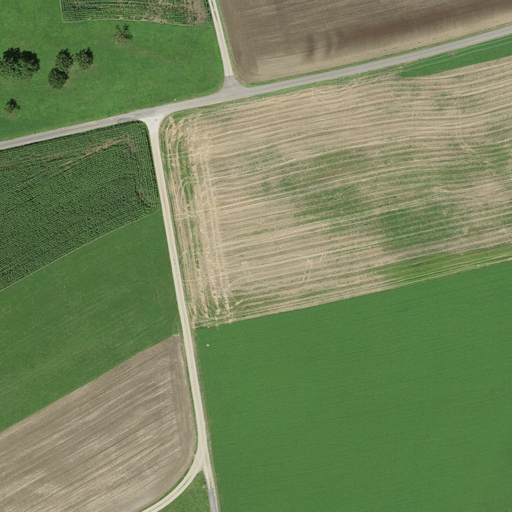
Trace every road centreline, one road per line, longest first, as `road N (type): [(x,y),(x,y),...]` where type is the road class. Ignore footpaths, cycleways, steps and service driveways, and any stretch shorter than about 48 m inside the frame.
road 1 (unclassified): [(511,24),(0,145)]
road 2 (track): [(148,511),(186,483),(204,453),(149,112)]
